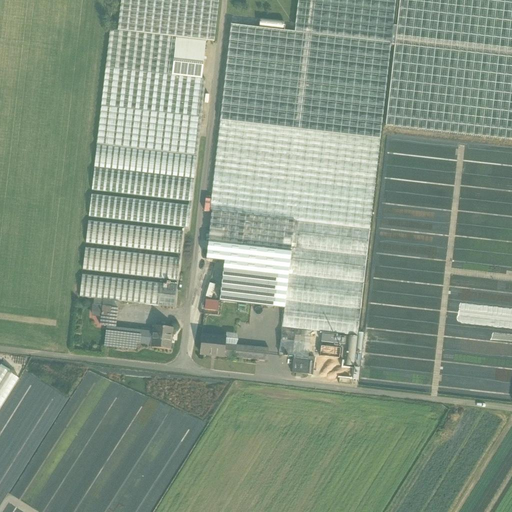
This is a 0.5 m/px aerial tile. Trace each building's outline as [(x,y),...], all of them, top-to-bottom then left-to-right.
[(120,0),(117,31),(176,38),(175,38),(206,42),(206,41),(214,42),(218,0),(120,0)] [(297,0),(294,32),(231,25),(220,122),(379,140),(395,0),(297,0)] [(511,0),(403,0),(389,125),(511,139),(511,0)] [(117,31),(110,30),(105,69),(171,76),(175,38),(176,38),(117,31)] [(206,42),(175,38),(171,76),(201,79),(206,42)] [(171,76),(105,69),(96,146),(196,157),(205,80),(201,79),(171,76)] [(379,140),(220,122),(210,211),(211,211),(294,221),(369,230),(379,140)] [(196,157),(96,146),(91,191),(192,203),(196,157)] [(191,206),(90,194),(88,218),(188,229),(191,206)] [(294,221),(211,211),(208,242),(282,250),(282,246),(291,247),(294,221)] [(183,232),(87,221),(85,244),(180,255),(183,232)] [(294,221),(291,247),(278,354),(283,355),(283,357),(286,358),(287,355),(294,356),(314,358),(354,363),(369,230),(294,221)] [(208,242),(207,242),(198,318),(273,327),(282,250),(208,242)] [(180,260),(84,248),(82,270),(177,282),(180,260)] [(81,275),(79,298),(93,300),(118,303),(174,310),(177,286),(170,285),(171,284),(167,283),(167,285),(81,275)] [(93,300),(93,306),(102,307),(117,309),(118,303),(93,300)] [(102,307),(93,306),(92,315),(101,316),(102,307)] [(102,307),(101,316),(100,326),(106,327),(115,328),(117,309),(102,307)] [(115,328),(106,327),(104,347),(135,351),(136,344),(151,346),(153,333),(115,328)] [(171,329),(154,327),(151,346),(151,348),(169,350),(171,329)] [(226,338),(225,345),(237,346),(238,335),(227,334),(226,338)] [(226,338),(202,335),(199,355),(224,358),(224,357),(225,345),(226,338)] [(366,355),(381,356),(381,359),(391,359),(392,344),(367,344),(366,355)] [(225,345),(224,357),(267,362),(269,350),(237,346),(225,345)] [(314,358),(294,356),(292,373),(312,376),(314,358)] [(314,358),(312,376),(352,380),(354,363),(314,358)]
